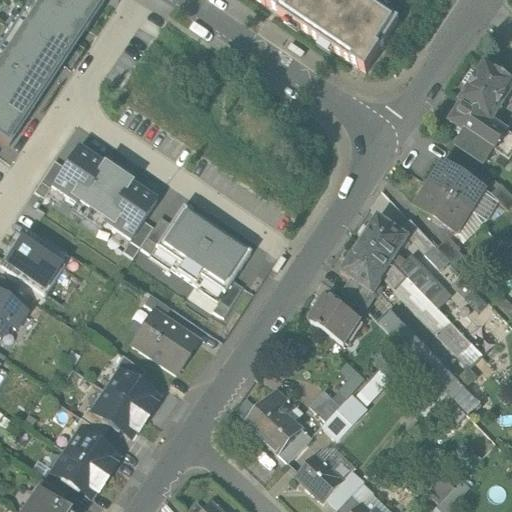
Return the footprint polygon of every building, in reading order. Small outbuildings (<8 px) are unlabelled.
[(108,0),(31,0),(0,46),(0,141),(9,147),(108,0)] [(254,0),(366,74),(399,24),(363,0),(254,0)] [(494,69),(489,66),(482,67),(478,73),(479,75),(476,78),(471,74),(462,86),(468,91),(459,103),(461,105),(449,123),(464,133),(492,151),(494,152),(506,133),(492,123),(511,90),(511,83),(494,71),(494,69)] [(483,164),(492,151),(464,133),(456,146),(483,164)] [(511,136),(506,133),(494,152),(508,162),(511,156),(511,136)] [(103,166),(77,149),(50,190),(130,242),(157,202),(131,185),(136,178),(108,159),(103,166)] [(481,190),(443,166),(429,187),(467,211),(481,190)] [(467,211),(429,187),(416,208),(454,232),(467,211)] [(511,209),(511,198),(502,188),(492,198),(507,214),(511,209)] [(251,255),(182,209),(150,255),(219,301),(251,255)] [(397,232),(376,218),(360,243),(392,264),(439,312),(452,298),(412,257),(406,263),(396,256),(408,239),(439,270),(448,262),(436,249),(408,220),(397,232)] [(65,267),(19,236),(0,264),(0,265),(45,295),(65,267)] [(462,255),(447,239),(436,249),(448,262),(452,265),(462,255)] [(392,264),(360,243),(340,272),(374,295),(380,285),(379,284),(382,278),(392,264)] [(439,312),(392,264),(382,278),(437,335),(449,323),(439,312)] [(26,313),(0,295),(0,338),(9,325),(15,329),(26,313)] [(170,309),(150,296),(144,306),(153,313),(163,319),(170,309)] [(364,309),(344,296),(338,306),(361,321),(367,312),(364,309)] [(338,306),(324,297),(308,322),(341,343),(349,331),(353,333),(361,321),(338,306)] [(163,319),(153,313),(132,345),(176,374),(198,342),(163,319)] [(447,372),(390,313),(379,325),(452,400),(462,391),(445,373),(447,372)] [(481,356),(449,323),(437,335),(468,369),(481,356)] [(145,373),(122,356),(114,369),(118,373),(119,372),(138,384),(145,373)] [(138,384),(119,372),(118,373),(106,392),(146,418),(154,406),(152,405),(157,397),(138,384)] [(276,391),(243,425),(286,465),(310,440),(286,417),(294,409),(276,391)] [(146,418),(106,392),(93,411),(92,412),(111,424),(130,437),(135,430),(137,431),(146,418)] [(341,408),(325,393),(309,410),(325,424),(341,408)] [(111,424),(92,412),(93,411),(88,407),(81,418),(104,434),(111,424)] [(341,408),(325,424),(327,426),(323,430),(336,443),(356,422),(341,408)] [(104,434),(81,418),(73,430),(78,433),(79,432),(97,444),(104,434)] [(97,444),(79,432),(78,433),(66,452),(105,479),(114,466),(112,465),(117,458),(97,444)] [(105,479),(66,452),(53,471),(52,472),(70,485),(90,498),(95,490),(97,491),(105,479)] [(315,456),(295,477),(323,504),(343,483),(315,456)] [(70,485),(52,472),(53,471),(48,468),(40,479),(64,495),(70,485)] [(64,495),(40,479),(32,492),(37,495),(37,494),(56,506),(64,495)] [(64,511),(56,506),(37,494),(37,495),(25,511),(64,511)] [(387,511),(373,497),(358,511),(387,511)] [(219,511),(211,503),(202,511),(201,511),(196,507),(191,511),(219,511)]
